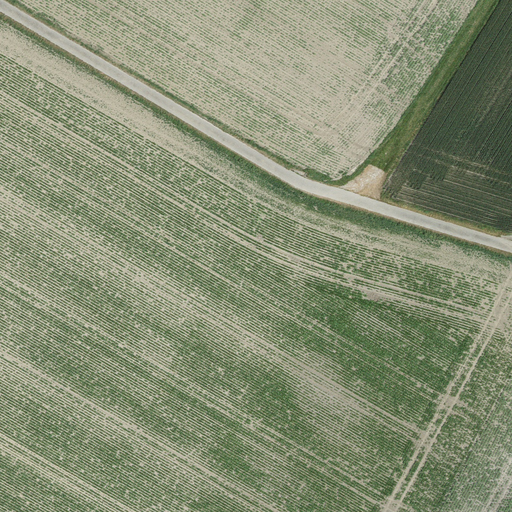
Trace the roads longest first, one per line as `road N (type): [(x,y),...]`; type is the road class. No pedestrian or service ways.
road 1 (track): [(0,3),(300,184),(511,248)]
road 2 (track): [(485,0),(381,165),(337,196)]
